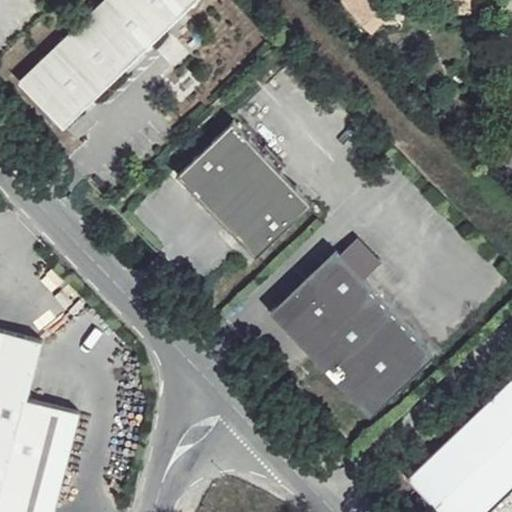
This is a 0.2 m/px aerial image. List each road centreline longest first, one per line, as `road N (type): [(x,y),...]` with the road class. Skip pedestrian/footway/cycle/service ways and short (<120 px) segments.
road 1 (residential): [(0,172),(190,373)]
road 2 (unknown): [(511,322),(317,503)]
road 3 (residential): [(190,373),(326,511)]
road 4 (residential): [(157,511),(190,373)]
